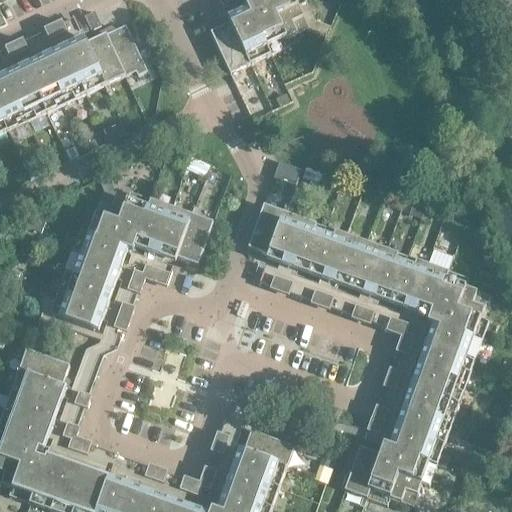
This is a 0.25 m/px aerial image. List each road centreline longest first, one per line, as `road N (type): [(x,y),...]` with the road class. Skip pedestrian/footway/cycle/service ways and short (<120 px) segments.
road 1 (residential): [(229,356),(362,403),(382,346),(226,289)]
road 2 (residential): [(226,289),(255,195),(157,0)]
road 3 (residential): [(116,438),(96,430),(118,363),(150,308),(158,301),(213,321)]
road 4 (residential): [(116,438),(192,463),(229,356)]
